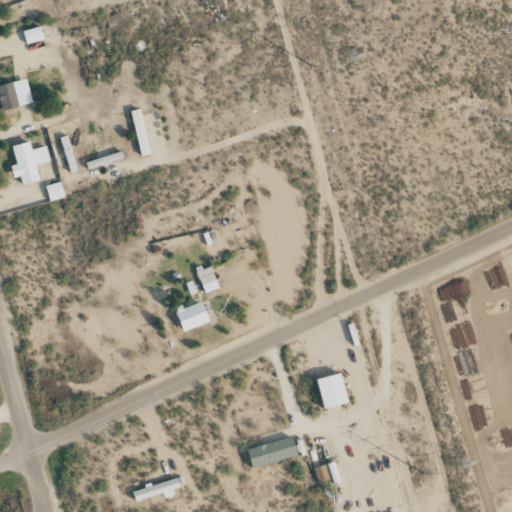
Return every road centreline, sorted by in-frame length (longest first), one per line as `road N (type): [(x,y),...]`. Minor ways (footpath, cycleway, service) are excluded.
road 1 (tertiary): [(511,227),(0,466)]
road 2 (track): [(274,0),(325,189),(365,296)]
road 3 (track): [(310,124),(272,125),(115,169)]
road 4 (tertiary): [(45,511),(0,346)]
road 5 (track): [(325,189),(317,270),(323,316)]
